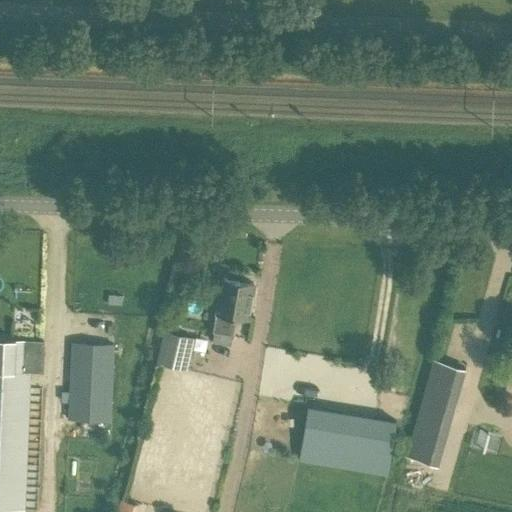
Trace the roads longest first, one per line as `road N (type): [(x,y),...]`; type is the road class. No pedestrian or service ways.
road 1 (unclassified): [(511,31),(0,12)]
road 2 (tertiary): [(511,223),(0,205)]
